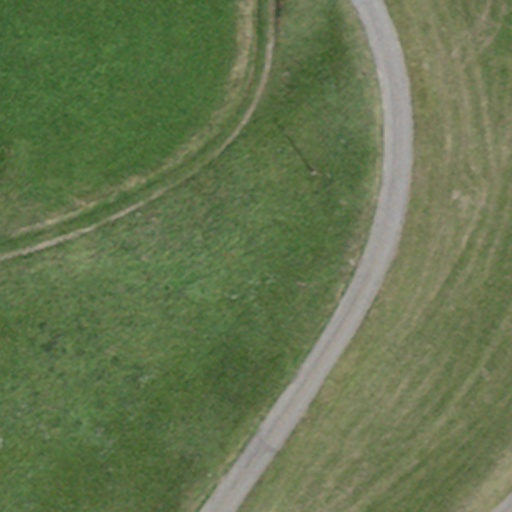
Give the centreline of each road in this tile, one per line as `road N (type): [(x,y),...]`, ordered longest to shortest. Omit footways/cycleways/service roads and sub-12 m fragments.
road 1 (residential): [(362,0),(402,114),(377,265),(222,511)]
road 2 (track): [(266,0),(254,85),(211,153),(113,220),(0,258)]
